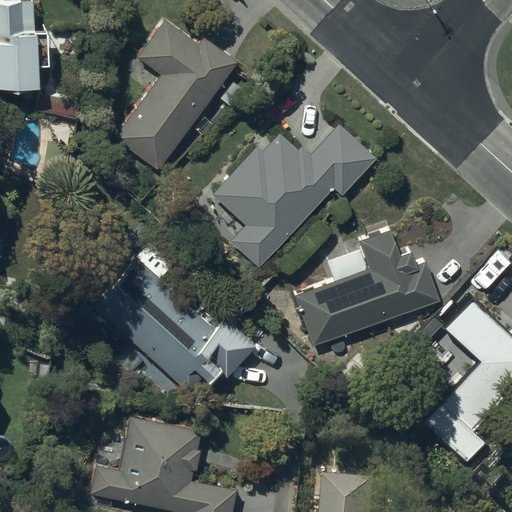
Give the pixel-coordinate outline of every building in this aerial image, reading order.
[(0,0),(0,86),(33,85),(32,62),(44,62),(43,27),(31,27),(30,0),(0,0)] [(159,71),(112,134),(156,167),(237,59),(201,33),(194,42),(162,18),(135,53),(159,71)] [(77,96),(37,90),(34,109),(74,116),(77,96)] [(242,221),(227,238),(255,265),(331,186),(340,194),(375,158),(336,121),(307,151),(299,143),(294,149),(276,132),(260,149),(255,144),(211,191),(242,221)] [(366,266),(292,292),(310,344),(436,301),(421,258),(412,262),(407,248),(396,252),(388,228),(357,239),(366,266)] [(134,256),(91,303),(185,389),(198,375),(204,380),(214,368),(222,375),(252,343),(222,316),(212,327),(134,256)] [(511,321),(506,329),(467,294),(441,323),(477,356),(422,418),(470,460),(511,412),(511,321)] [(118,466),(93,461),(88,492),(186,511),(185,511),(228,511),(234,487),(189,478),(198,427),(128,414),(118,466)] [(371,511),(373,493),(322,490),(320,511),(371,511)]
